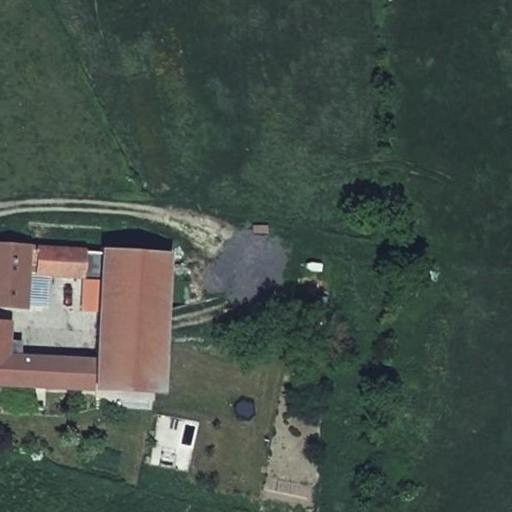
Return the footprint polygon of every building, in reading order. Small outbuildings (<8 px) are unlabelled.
[(26,221),(24,249),(96,252),(97,223),(26,221)] [(77,390),(156,394),(160,312),(161,284),(162,255),(96,252),(24,249),(0,248),(0,306),(22,306),(22,283),(32,282),(33,276),(96,277),(96,286),(83,286),(82,311),(93,311),(92,361),(78,360),(77,390)] [(161,284),(160,312),(236,293),(227,257),(204,264),(206,273),(161,284)] [(3,324),(0,323),(0,386),(1,387),(1,358),(14,359),(14,342),(3,342),(3,324)] [(72,390),(77,390),(78,360),(14,359),(1,358),(1,387),(72,390)] [(72,390),(1,387),(0,403),(0,410),(72,413),(72,390)]
